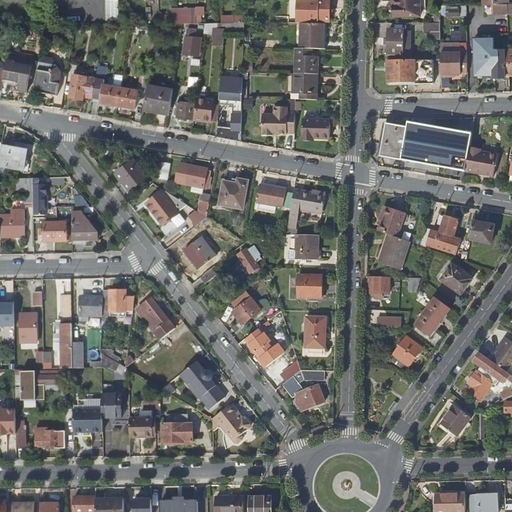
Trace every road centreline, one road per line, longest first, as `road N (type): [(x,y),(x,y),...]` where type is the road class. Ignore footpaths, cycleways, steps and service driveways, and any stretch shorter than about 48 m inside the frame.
road 1 (residential): [(39,118),(354,174)]
road 2 (residential): [(0,475),(300,471)]
road 3 (residential): [(347,443),(354,174)]
road 4 (residential): [(305,461),(151,264)]
road 5 (tertiary): [(378,459),(511,275)]
road 6 (residential): [(151,264),(39,118)]
road 7 (residential): [(354,174),(511,202)]
road 8 (residential): [(357,108),(511,105)]
road 9 (residential): [(151,264),(0,267)]
road 10 (residential): [(384,470),(511,464)]
